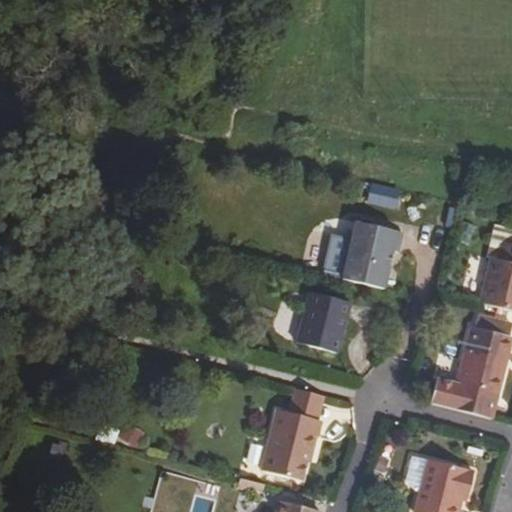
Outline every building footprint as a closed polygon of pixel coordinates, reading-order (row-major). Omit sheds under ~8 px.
[(393,207),(397,191),(371,186),(368,201),(393,207)] [(355,222),(342,280),(384,290),(389,267),(386,266),(389,254),(391,255),(392,251),(398,252),(402,233),(355,222)] [(480,303),(511,310),(511,247),(501,245),(498,260),(490,258),(480,303)] [(309,292),(296,342),(337,354),(351,303),(309,292)] [(506,352),(510,338),(509,337),(499,334),(502,320),(479,314),(476,328),(471,327),(456,384),(498,395),(509,353),(506,352)] [(509,337),(511,325),(511,322),(502,320),(499,334),(509,337)] [(492,419),(498,395),(456,384),(437,379),(431,403),(492,419)] [(291,414),(320,422),(327,398),(297,390),(291,414)] [(276,410),(261,471),(301,481),(313,436),(316,437),(320,422),(291,414),(276,410)] [(129,424),(121,437),(135,445),(143,433),(129,424)] [(473,472),(427,460),(413,511),(457,511),(460,501),(462,493),(467,495),(473,472)] [(320,511),(279,502),(276,511),(320,511)]
